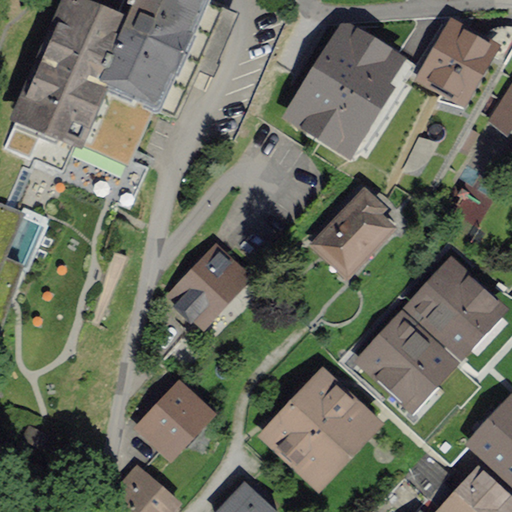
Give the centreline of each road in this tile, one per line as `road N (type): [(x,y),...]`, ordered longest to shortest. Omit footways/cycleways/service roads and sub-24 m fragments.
road 1 (residential): [(104,511),(173,155),(196,116),(223,101),(260,23),(236,0)]
road 2 (residential): [(511,2),(361,15),(314,12),(301,0)]
